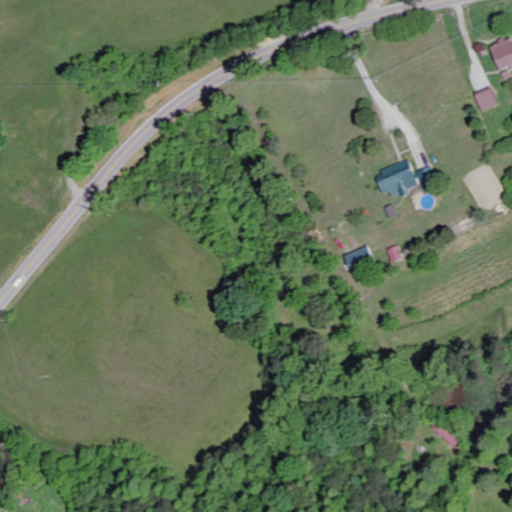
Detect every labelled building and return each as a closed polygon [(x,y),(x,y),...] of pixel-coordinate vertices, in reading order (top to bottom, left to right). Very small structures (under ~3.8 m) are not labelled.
[(511,38),(495,46),(506,71),(511,67),(511,38)] [(505,105),(498,88),(481,96),(488,112),(505,105)] [(382,174),(390,194),(397,191),(400,198),(427,187),(416,160),(382,174)] [(410,258),(406,246),(394,250),(399,263),(410,258)] [(354,254),(360,276),(383,268),(376,247),(354,254)]
